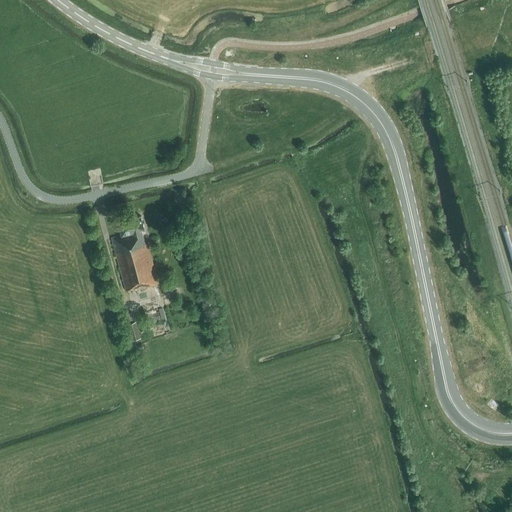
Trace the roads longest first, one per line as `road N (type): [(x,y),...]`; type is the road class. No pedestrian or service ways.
road 1 (secondary): [(511,434),(478,429),(447,393),(403,182),(382,123),(336,85),(266,76)]
road 2 (track): [(375,115),(363,196),(421,424),(466,466),(511,476)]
